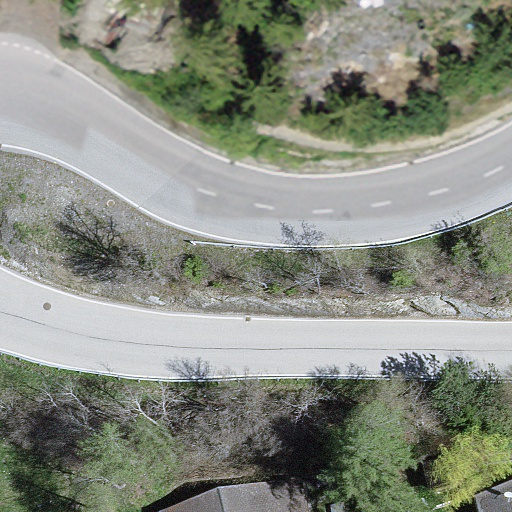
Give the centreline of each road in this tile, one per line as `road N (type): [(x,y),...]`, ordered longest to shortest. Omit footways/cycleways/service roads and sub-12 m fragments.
road 1 (tertiary): [(0,99),(35,106),(197,192),(271,209),(345,210),(439,192),(511,161)]
road 2 (tertiary): [(511,355),(115,343),(0,308)]
